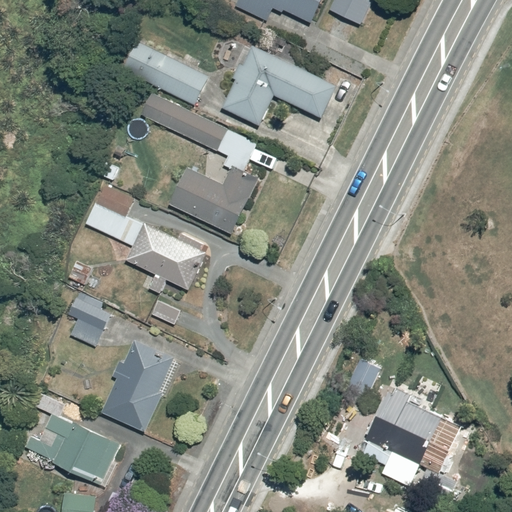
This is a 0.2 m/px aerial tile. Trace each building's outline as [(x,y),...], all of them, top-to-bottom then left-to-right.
[(237,0),(235,5),(266,21),(271,9),(308,23),(317,7),(360,25),(371,0),(237,0)] [(216,76),(142,38),(127,70),(200,108),(216,76)] [(344,85),(259,44),(226,106),(267,125),(281,96),(329,118),(344,85)] [(175,203),(238,233),(266,177),(250,169),(262,144),(155,92),(145,114),(233,155),(229,165),(236,169),(229,183),(193,167),(175,203)] [(122,165),(108,159),(101,176),(114,182),(122,165)] [(109,185),(101,203),(98,203),(88,225),(133,247),(146,221),(133,215),(140,200),(109,185)] [(150,224),(133,259),(160,273),(154,286),(165,292),(172,279),(195,290),(215,247),(185,233),(183,238),(150,224)] [(70,316),(80,321),(73,336),(100,348),(109,330),(104,328),(110,314),(80,298),(70,316)] [(187,309),(163,299),(156,315),(179,326),(187,309)] [(185,361),(141,340),(129,363),(124,362),(118,376),(122,378),(108,412),(152,432),(185,361)] [(470,426),(396,391),(373,439),(432,469),(422,489),(452,502),(462,482),(449,474),(470,426)] [(107,485),(124,445),(57,415),(44,441),(35,436),(26,447),(107,485)] [(99,511),(100,494),(63,491),(62,511),(99,511)]
